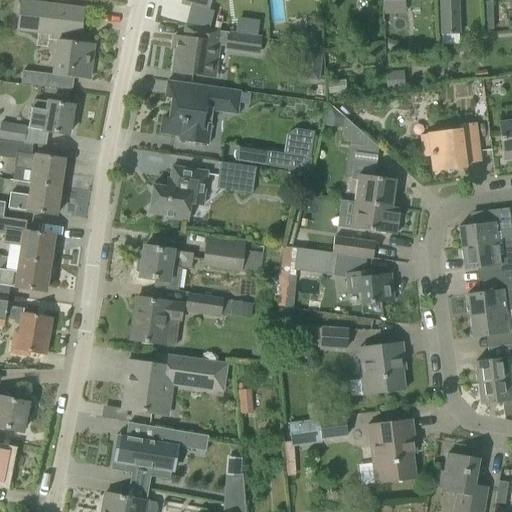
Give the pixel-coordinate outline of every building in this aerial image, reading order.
[(181,0),(180,4),(190,7),(208,12),(210,0),(181,0)] [(457,0),(437,0),(440,35),(459,35),(457,0)] [(17,23),(16,32),(48,36),(58,37),(52,75),(50,75),(22,71),(20,84),(71,90),(73,79),(88,81),(93,45),(80,43),(84,11),(71,9),(20,3),(17,23)] [(177,38),(172,72),(192,75),(215,78),(220,46),(225,47),(227,33),(205,30),(186,27),(185,27),(184,28),(183,39),(177,38)] [(224,51),(258,56),(261,37),(227,33),(225,47),(224,51)] [(402,71),(385,72),(386,89),(403,88),(402,71)] [(160,128),(159,134),(178,137),(178,142),(208,146),(211,125),(210,125),(211,112),(237,116),(239,102),(240,92),(189,85),(167,82),(164,98),(171,99),(168,119),(167,119),(162,118),(160,128)] [(30,109),(27,128),(48,132),(67,136),(72,106),(53,103),(45,102),(32,99),(30,109)] [(355,181),(352,203),(391,208),(391,207),(395,181),(374,178),(378,148),(328,104),(323,126),(342,129),(340,144),(348,145),(343,178),(350,179),(350,180),(355,181)] [(511,120),(498,122),(503,161),(511,159),(511,120)] [(0,122),(0,141),(6,143),(22,145),(25,127),(0,122)] [(425,135),(420,136),(422,158),(430,157),(432,173),(466,168),(465,164),(480,163),(475,124),(456,127),(457,130),(425,134),(425,135)] [(28,183),(28,184),(60,189),(64,160),(14,153),(11,181),(28,183)] [(269,153),(267,166),(288,170),(288,172),(309,175),(311,160),(269,153)] [(215,190),(251,195),(255,168),(219,163),(215,190)] [(164,220),(187,223),(190,205),(202,207),(207,172),(171,167),(168,188),(152,186),(148,214),(165,216),(164,220)] [(60,189),(28,184),(27,196),(9,194),(7,209),(56,216),(60,189)] [(391,208),(352,203),(349,229),(395,236),(399,208),(391,207),(391,208)] [(458,227),(461,249),(511,242),(511,240),(511,229),(508,209),(491,211),(493,223),(458,227)] [(18,247),(16,260),(48,265),(53,236),(17,231),(19,220),(2,218),(2,219),(0,218),(0,234),(3,235),(2,245),(18,247)] [(243,251),(245,242),(206,237),(201,266),(240,272),(241,271),(258,273),(262,254),(243,251)] [(336,255),(372,260),(374,243),(334,237),(331,254),(336,255)] [(478,282),(483,281),(511,276),(511,242),(461,249),(463,271),(476,269),(478,282)] [(175,251),(163,249),(143,247),(141,262),(137,264),(136,272),(139,275),(139,278),(155,281),(154,288),(177,292),(181,269),(190,270),(192,254),(174,252),(175,251)] [(333,276),(336,255),(296,249),(293,271),(333,276)] [(52,277),(53,268),(52,266),(48,266),(48,265),(16,260),(15,272),(0,269),(0,296),(7,298),(9,287),(44,292),(47,278),(50,278),(52,277)] [(393,302),(390,274),(372,276),(371,271),(345,274),(348,295),(360,294),(361,306),(393,302)] [(466,295),(469,317),(505,312),(511,311),(511,276),(483,281),(484,293),(466,295)] [(129,340),(149,343),(174,347),(178,323),(181,323),(182,312),(219,318),(222,299),(185,294),(184,305),(136,299),(134,308),(136,309),(134,322),(132,322),(129,340)] [(7,298),(0,296),(0,326),(2,327),(3,319),(13,321),(13,323),(18,324),(17,331),(13,331),(8,354),(28,358),(29,352),(45,355),(48,335),(45,335),(48,319),(27,315),(28,311),(6,307),(7,298)] [(278,309),(277,318),(285,319),(287,310),(278,309)] [(505,312),(469,317),(472,338),(507,334),(505,312)] [(318,348),(346,350),(347,329),(320,327),(320,328),(306,327),(304,345),(318,346),(318,348)] [(257,342),(250,347),(250,356),(258,360),(266,355),(265,346),(257,342)] [(359,379),(361,397),(404,391),(402,371),(405,370),(401,343),(357,349),(361,378),(359,379)] [(475,362),(477,384),(511,379),(511,345),(487,348),(488,360),(475,362)] [(124,377),(128,377),(127,385),(125,385),(121,409),(168,416),(172,387),(222,393),(227,365),(156,355),(154,366),(126,362),(124,377)] [(275,368),(262,369),(263,378),(276,377),(275,368)] [(511,379),(477,384),(480,406),(502,403),(504,417),(511,415),(511,379)] [(236,392),(238,416),(252,415),(250,390),(236,392)] [(0,427),(22,432),(28,404),(0,398),(0,427)] [(301,422),(304,439),(319,437),(320,440),(346,436),(344,416),(301,422)] [(414,443),(411,420),(365,425),(373,485),(415,480),(412,455),(416,454),(414,443)] [(125,437),(120,436),(118,446),(114,445),(110,470),(131,474),(132,467),(151,470),(150,477),(169,480),(174,447),(205,452),(208,437),(156,428),(154,442),(125,437)] [(439,488),(439,492),(455,494),(451,511),(482,511),(487,488),(474,486),(478,459),(447,454),(444,472),(440,471),(437,488),(439,488)] [(294,466),(293,455),(283,456),(284,467),(294,466)] [(224,473),(223,494),(242,495),(241,474),(224,473)] [(498,482),(494,503),(504,505),(508,483),(498,482)] [(155,511),(156,508),(155,503),(104,494),(100,511),(155,511)]
